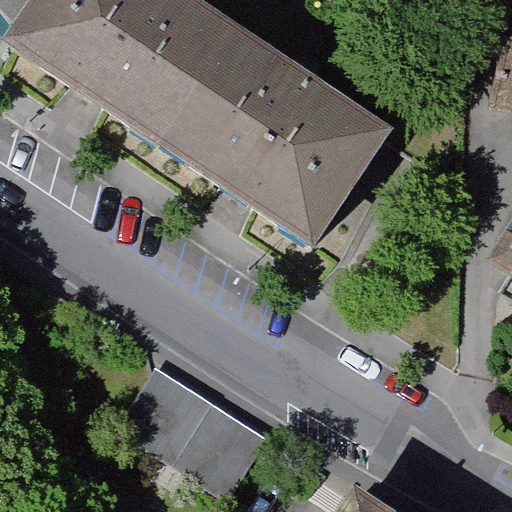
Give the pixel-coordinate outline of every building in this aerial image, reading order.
[(0,0),(0,5),(26,36),(50,0),(0,0)] [(165,151),(252,16),(228,0),(50,0),(26,36),(16,50),(165,151)] [(252,16),(165,151),(313,251),(403,118),(252,16)] [(511,43),(498,106),(511,108),(511,43)] [(511,238),(498,261),(511,269),(511,238)] [(169,378),(132,435),(242,507),(279,450),(169,378)] [(395,511),(367,494),(355,511),(395,511)]
